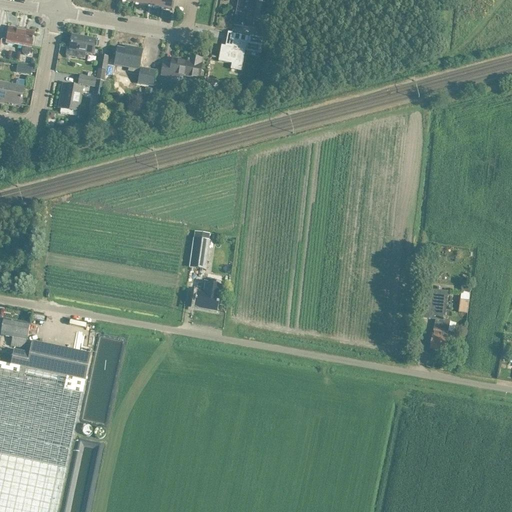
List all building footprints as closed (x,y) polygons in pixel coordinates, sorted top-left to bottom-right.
[(147,0),(146,7),(159,9),(161,0),(147,0)] [(161,0),(159,9),(172,11),(174,0),(161,0)] [(233,26),(243,28),(254,30),(254,29),(255,29),(257,21),(254,20),(257,0),(238,0),(236,12),(239,13),(236,26),(233,25),(233,26)] [(9,28),(6,44),(23,47),(22,53),(24,56),(27,57),(30,54),(32,42),(33,42),(34,40),(33,40),(34,33),(25,31),(25,32),(18,31),(18,30),(9,28)] [(75,58),(84,60),(85,54),(92,55),(95,40),(87,39),(80,38),(80,37),(72,36),(70,48),(67,48),(66,56),(75,58)] [(264,39),(250,36),(248,44),(262,47),(264,39)] [(221,46),(218,62),(231,64),(230,69),(241,71),(246,43),(231,40),(233,41),(232,48),(221,46)] [(140,74),(138,84),(152,87),(155,72),(139,69),(142,51),(133,49),(132,52),(118,49),(117,53),(116,53),(114,66),(129,69),(128,72),(140,74)] [(98,69),(97,72),(96,79),(105,81),(106,71),(105,71),(107,58),(100,57),(98,69)] [(163,65),(161,75),(169,77),(170,74),(199,79),(200,75),(202,65),(201,65),(201,60),(189,57),(188,61),(187,61),(187,62),(172,59),(171,66),(163,65)] [(96,80),(80,77),(78,85),(94,88),(96,80)] [(105,81),(96,79),(94,92),(94,95),(102,97),(103,93),(105,81)] [(11,103),(11,104),(21,105),(25,81),(19,80),(17,81),(16,87),(0,83),(0,101),(8,103),(8,102),(11,103)] [(83,88),(81,88),(73,87),(63,85),(61,95),(63,95),(62,101),(60,100),(58,109),(61,110),(60,114),(76,117),(77,113),(78,113),(81,97),(83,88)] [(209,85),(204,89),(210,95),(214,91),(209,85)] [(194,232),(193,239),(189,269),(206,271),(210,241),(209,241),(210,234),(194,232)] [(445,271),(458,271),(458,262),(446,261),(445,271)] [(196,298),(194,308),(210,311),(210,310),(216,311),(216,312),(217,312),(219,302),(220,297),(219,297),(220,291),(221,291),(221,287),(206,284),(204,294),(197,293),(196,298)] [(450,321),(447,321),(448,317),(445,317),(448,292),(439,291),(437,291),(423,290),(420,319),(429,320),(428,320),(435,321),(429,349),(444,352),(445,347),(445,348),(446,345),(445,345),(446,342),(450,343),(453,341),(453,336),(452,333),(448,332),(450,321)] [(460,301),(458,313),(459,313),(467,314),(469,302),(470,292),(461,291),(460,301)] [(11,347),(25,349),(27,341),(30,325),(4,320),(0,336),(12,338),(11,347)] [(0,511),(57,511),(83,391),(91,354),(32,343),(30,354),(14,350),(11,365),(0,362),(0,511)]
